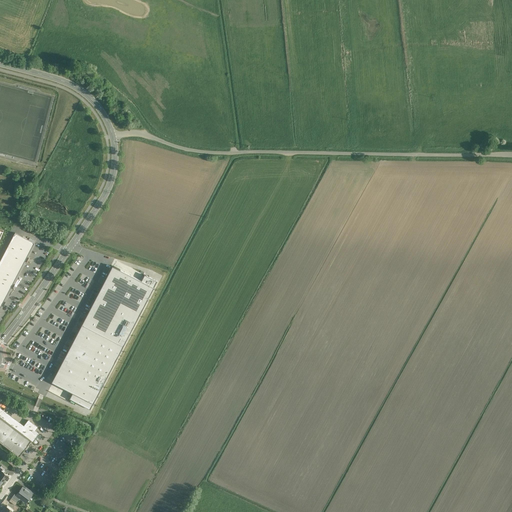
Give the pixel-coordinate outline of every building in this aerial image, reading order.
[(15,232),(0,260),(0,306),(34,242),(15,232)] [(101,287),(98,292),(139,313),(156,280),(144,274),(141,280),(112,265),(101,287)] [(139,313),(98,292),(88,311),(81,324),(123,346),(139,313)] [(123,346),(81,324),(57,371),(52,382),(72,393),(69,399),(90,409),(123,346)] [(11,416),(7,414),(8,414),(7,413),(3,411),(4,411),(3,410),(0,408),(0,407),(0,442),(2,444),(3,445),(6,447),(7,448),(10,450),(11,451),(14,453),(15,454),(18,456),(18,457),(19,457),(19,456),(19,457),(19,456),(22,453),(22,452),(25,449),(27,450),(30,446),(28,445),(31,441),(31,440),(23,434),(27,429),(24,426),(23,426),(24,426),(23,425),(19,423),(20,423),(19,422),(15,420),(16,420),(15,419),(12,417),(11,416)] [(37,427),(28,420),(24,426),(27,429),(23,434),(31,440),(31,441),(32,442),(32,441),(33,442),(33,441),(32,441),(35,438),(36,438),(35,437),(38,434),(34,430),(37,427)] [(22,486),(16,495),(26,502),(33,492),(26,486),(25,488),(22,486)]
